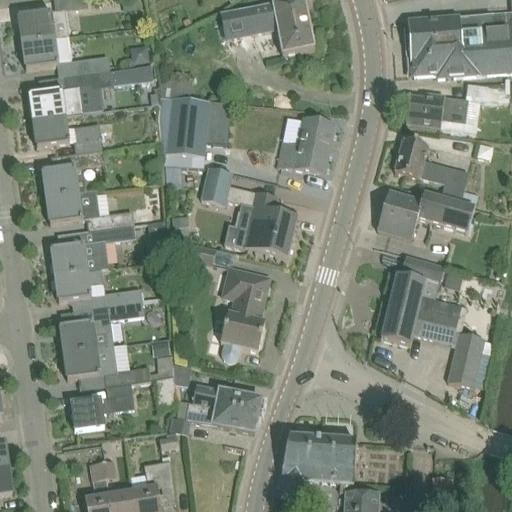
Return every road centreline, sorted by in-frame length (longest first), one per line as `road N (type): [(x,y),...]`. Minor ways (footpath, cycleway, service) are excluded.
road 1 (secondary): [(300,362),(367,132),(371,44),(360,0)]
road 2 (unclassified): [(511,449),(300,362)]
road 3 (residential): [(45,511),(22,326)]
road 4 (secondary): [(255,511),(300,362)]
road 5 (residential): [(22,326),(0,176)]
